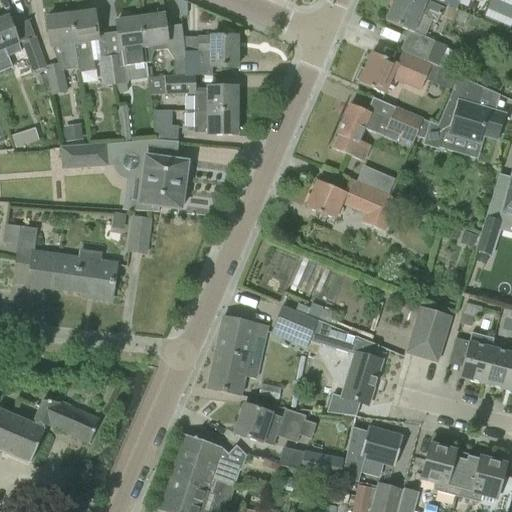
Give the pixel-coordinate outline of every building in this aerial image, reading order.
[(393,0),(384,22),(407,32),(399,51),(418,59),(439,68),(447,47),(425,38),(432,21),(437,23),(443,10),(420,0),(393,0)] [(434,0),(442,3),(442,5),(455,11),(458,4),(449,0),(434,0)] [(94,12),(70,16),(78,72),(92,70),(91,62),(98,61),(102,88),(114,87),(110,57),(100,59),(94,12)] [(50,48),(63,46),(67,71),(76,69),(76,72),(78,72),(70,16),(46,19),(50,48)] [(121,18),(121,22),(115,23),(120,56),(122,56),(124,68),(145,65),(139,19),(133,20),(133,16),(121,18)] [(163,16),(139,19),(145,65),(150,64),(154,52),(167,50),(173,61),(185,59),(184,53),(182,38),(180,26),(164,28),(163,16)] [(4,49),(18,44),(7,18),(0,20),(0,73),(12,69),(4,49)] [(33,73),(45,68),(35,38),(22,43),(33,73)] [(184,53),(185,59),(187,79),(194,79),(194,77),(209,78),(209,68),(236,68),(236,38),(210,38),(197,38),(198,50),(184,53)] [(360,69),(355,80),(359,82),(358,84),(376,92),(384,95),(391,79),(420,91),(424,81),(430,67),(419,62),(401,54),(396,65),(371,54),(364,71),(360,69)] [(120,56),(110,57),(114,87),(126,85),(124,68),(122,56),(120,56)] [(59,66),(45,69),(51,96),(66,93),(62,74),(61,71),(59,66)] [(194,95),(194,79),(187,79),(171,78),(171,77),(146,79),(150,95),(194,95)] [(421,146),(438,151),(443,133),(447,134),(447,135),(479,144),(481,136),(497,141),(504,116),(476,108),(482,89),(457,78),(436,127),(428,123),(421,146)] [(194,99),(194,112),(236,112),(236,88),(207,88),(207,99),(194,99)] [(338,137),(332,150),(350,158),(351,158),(358,141),(363,129),(375,134),(381,119),(370,114),(367,113),(349,105),(336,136),(338,137)] [(116,108),(120,144),(130,143),(127,107),(116,108)] [(398,139),(411,144),(422,121),(393,109),(385,128),(400,134),(398,139)] [(155,141),(156,141),(176,144),(177,127),(170,127),(171,112),(153,112),(155,141)] [(236,112),(194,112),(194,134),(207,134),(207,136),(236,136),(236,112)] [(80,125),(64,127),(66,142),(83,140),(80,125)] [(33,129),(11,136),(15,149),(37,142),(33,129)] [(60,149),(62,170),(106,167),(105,146),(60,149)] [(129,212),(157,214),(158,208),(180,211),(182,193),(183,193),(184,182),(186,163),(145,157),(142,176),(140,187),(141,187),(138,203),(134,202),(135,195),(124,194),(123,202),(130,203),(129,212)] [(511,217),(511,172),(501,215),(511,217)] [(316,182),(305,209),(334,221),(340,206),(365,217),(363,225),(383,232),(396,201),(348,181),(343,193),(316,182)] [(113,214),(111,225),(123,227),(125,216),(113,214)] [(489,257),(500,223),(485,218),(474,252),(489,257)] [(127,252),(144,255),(149,221),(132,219),(127,252)] [(17,240),(34,243),(36,231),(19,229),(17,240)] [(463,232),(460,243),(472,247),(476,236),(463,232)] [(92,299),(110,301),(114,266),(99,264),(100,254),(79,251),(78,261),(33,254),(28,290),(50,293),(51,289),(93,295),(92,299)] [(462,314),(478,319),(481,309),(465,304),(462,314)] [(281,307),(270,334),(305,349),(308,342),(317,321),(306,317),(281,307)] [(405,354),(436,363),(450,318),(419,308),(405,354)] [(264,339),(267,327),(222,318),(206,391),(239,398),(243,378),(255,380),(259,361),(248,358),(252,337),(264,339)] [(317,321),(308,342),(354,356),(341,399),(367,407),(373,389),(376,380),(375,380),(381,362),(374,359),(378,347),(317,321)] [(458,379),(480,385),(490,348),(468,343),(458,379)] [(480,385),(503,391),(511,354),(490,348),(480,385)] [(511,354),(503,391),(511,393),(511,354)] [(0,452),(29,465),(46,426),(89,445),(99,421),(59,404),(42,401),(32,426),(0,411),(0,452)] [(271,416),(272,415),(244,406),(234,435),(262,444),(271,447),(275,437),(296,445),(298,437),(300,437),(305,423),(284,416),(283,420),(271,416)] [(338,478),(357,484),(364,459),(393,467),(401,438),(367,429),(366,433),(351,429),(343,460),(338,478)] [(157,511),(158,511),(221,511),(226,500),(231,502),(235,491),(236,488),(222,483),(230,457),(221,449),(196,440),(196,439),(193,438),(193,439),(182,436),(157,511)] [(432,491),(456,498),(465,462),(454,459),(456,452),(429,445),(420,480),(434,484),(432,491)] [(299,472),(299,473),(336,480),(337,478),(338,478),(343,460),(303,453),(299,472)] [(465,462),(456,498),(479,504),(481,496),(496,500),(505,465),(478,458),(476,465),(465,462)] [(377,484),(375,490),(368,511),(396,511),(402,491),(377,484)] [(403,489),(402,491),(396,511),(413,511),(418,494),(403,489)]
